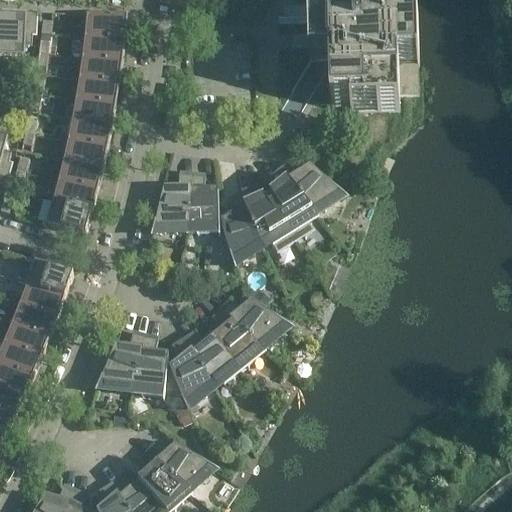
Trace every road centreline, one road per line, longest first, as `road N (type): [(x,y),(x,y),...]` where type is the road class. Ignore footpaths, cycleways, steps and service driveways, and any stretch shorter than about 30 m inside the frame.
road 1 (residential): [(6,511),(65,403),(112,272)]
road 2 (residential): [(146,143),(236,155),(265,147),(288,123)]
road 3 (residential): [(146,143),(162,34),(155,0)]
road 4 (residential): [(112,272),(146,143)]
